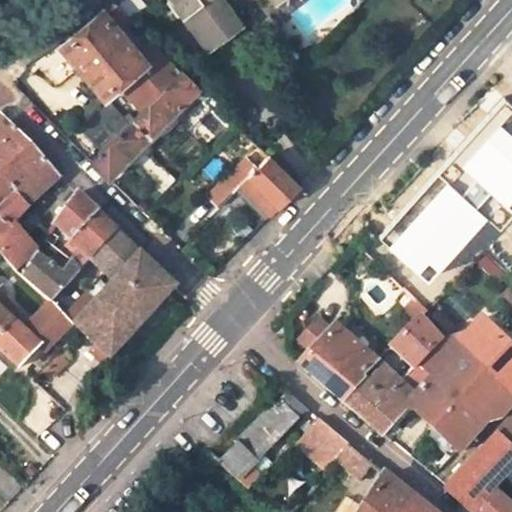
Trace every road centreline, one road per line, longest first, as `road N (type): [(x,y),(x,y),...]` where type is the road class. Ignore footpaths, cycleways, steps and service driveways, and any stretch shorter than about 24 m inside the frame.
road 1 (secondary): [(235,320),(511,9)]
road 2 (residential): [(235,320),(0,93)]
road 3 (residential): [(450,511),(235,320)]
road 4 (secondary): [(60,511),(235,320)]
road 5 (residential): [(99,0),(0,79)]
